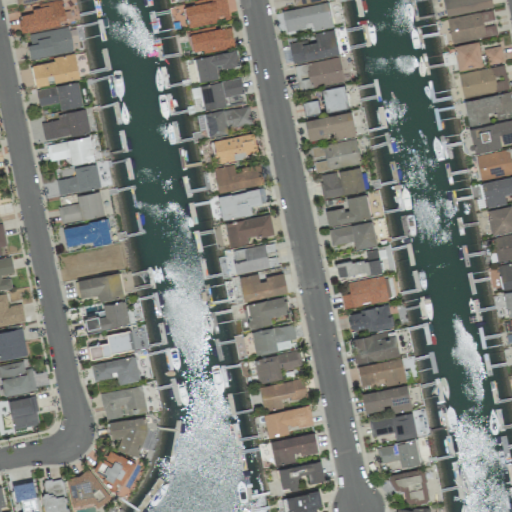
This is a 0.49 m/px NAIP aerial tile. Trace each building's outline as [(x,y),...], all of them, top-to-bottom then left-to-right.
[(66,24),(62,0),(31,6),(32,13),(18,16),(21,33),(66,24)] [(211,0),(184,4),(187,26),(229,21),(225,0),(211,0)] [(442,0),(445,16),(492,7),(491,0),(442,0)] [(281,11),(285,32),(312,27),(312,31),(333,27),(328,1),(281,11)] [(447,17),(451,42),(496,36),(493,11),(447,17)] [(29,34),(31,44),(26,45),(29,59),(72,51),(68,27),(29,34)] [(234,47),(231,27),(189,34),(192,54),(234,47)] [(314,33),(315,42),(307,43),(306,40),(288,43),(292,63),(339,55),(334,29),(314,33)] [(453,46),(458,71),(482,66),(478,41),(453,46)] [(482,49),(486,65),(503,61),(500,45),(482,49)] [(193,58),(198,83),(218,79),(216,70),(239,66),(236,50),(193,58)] [(78,78),(74,53),(52,57),(52,61),(31,65),(35,87),(48,84),(46,76),(53,75),(54,83),(78,78)] [(310,87),(344,80),(339,57),(305,63),(310,87)] [(459,72),(462,96),(496,93),(493,68),(459,72)] [(243,94),(240,78),(199,85),(203,110),(225,106),(224,97),(243,94)] [(36,90),(39,106),(58,102),(60,110),(82,105),(77,81),(36,90)] [(348,108),(343,85),(320,90),(325,113),(348,108)] [(463,100),(468,126),(492,122),(492,118),(511,114),(511,103),(510,92),(463,100)] [(203,113),(207,137),(227,134),(226,128),(251,124),(248,106),(203,113)] [(40,119),(44,140),(88,132),(84,111),(40,119)] [(305,119),(307,141),(354,135),(351,113),(305,119)] [(474,153),(500,147),(500,145),(511,142),(511,118),(469,128),(474,153)] [(212,141),(217,162),(258,153),(253,132),(212,141)] [(94,160),(88,136),(46,145),(49,161),(69,157),(71,165),(94,160)] [(360,164),(355,139),(312,147),(316,171),(360,164)] [(480,180),(511,173),(511,166),(508,149),(475,156),(480,180)] [(73,167),(75,176),(55,180),(58,195),(100,187),(95,163),(73,167)] [(214,167),(217,191),(262,185),(259,164),(236,167),(236,164),(214,167)] [(363,192),(361,168),(321,173),(323,196),(363,192)] [(511,194),(511,176),(481,182),(485,207),(505,204),(504,196),(511,194)] [(251,214),(250,206),(263,204),(262,198),(259,199),(258,189),(217,195),(221,219),(251,214)] [(103,215),(98,191),(76,195),(77,203),(58,207),(61,223),(103,215)] [(327,226),(370,218),(365,194),(344,198),(346,206),(324,211),(327,226)] [(511,205),(487,209),(490,234),(511,231),(511,205)] [(228,247),(248,243),(247,238),(273,234),(269,214),(224,222),(228,247)] [(110,243),(107,220),(63,225),(65,245),(91,243),(92,245),(110,243)] [(376,245),(371,221),(328,229),(331,245),(352,241),(354,249),(376,245)] [(511,258),(511,232),(493,237),(498,261),(511,258)] [(236,274),(277,266),(272,243),(231,251),(236,274)] [(381,271),(377,250),(365,252),(366,258),(335,264),(338,280),(381,271)] [(13,274),(11,258),(0,259),(0,289),(11,288),(9,275),(13,274)] [(511,286),(511,261),(497,265),(502,289),(511,286)] [(80,298),(97,295),(98,301),(124,296),(119,272),(76,280),(80,298)] [(242,300),(286,293),(283,274),(258,278),(257,273),(238,277),(242,300)] [(343,308),(387,300),(382,275),(346,282),(348,293),(341,295),(343,308)] [(0,294),(0,326),(24,321),(21,303),(8,306),(5,293),(0,294)] [(271,323),(269,317),(288,313),(284,296),(245,304),(250,328),(271,323)] [(129,324),(124,300),(102,304),(104,315),(84,319),(86,332),(129,324)] [(350,332),(391,326),(388,305),(347,312),(350,332)] [(254,353),(290,349),(289,339),(294,338),(293,325),(252,329),(254,353)] [(0,360),(27,355),(21,327),(0,331),(0,360)] [(399,354),(393,329),(350,339),(355,363),(399,354)] [(105,333),(106,342),(88,345),(89,356),(132,350),(130,330),(105,333)] [(253,358),(258,383),(281,379),(279,369),(301,365),(299,350),(253,358)] [(90,364),(94,380),(115,376),(116,384),(139,379),(134,355),(90,364)] [(356,365),(359,384),(384,381),(384,385),(405,382),(401,358),(356,365)] [(0,378),(4,397),(36,390),(30,367),(24,368),(22,360),(0,365),(0,378)] [(306,396),(304,379),(259,385),(262,410),(282,408),(281,399),(306,396)] [(122,415),(146,411),(142,385),(100,392),(104,418),(122,416),(122,415)] [(361,392),(364,411),(391,407),(391,412),(410,409),(407,385),(361,392)] [(11,428),(38,425),(35,397),(8,399),(11,428)] [(286,427),(311,423),(309,406),(263,413),(266,437),(288,434),(286,427)] [(394,440),(415,436),(411,412),(368,420),(371,437),(393,432),(394,440)] [(119,453),(144,450),(140,416),(107,421),(110,437),(117,436),(119,453)] [(269,440),(274,465),(294,461),(293,455),(317,451),(314,432),(269,440)] [(421,463),(417,439),(374,448),(378,464),(398,460),(400,467),(421,463)] [(93,472),(113,481),(110,489),(121,494),(136,462),(108,450),(104,459),(100,457),(93,472)] [(324,480),(320,460),(277,468),(281,490),(290,488),(290,491),(300,489),(297,475),(306,474),(308,483),(324,480)] [(423,469),(389,473),(391,492),(403,490),(404,504),(428,501),(423,469)] [(65,477),(72,510),(103,503),(96,470),(65,477)] [(41,494),(43,511),(66,511),(62,478),(42,480),(44,494),(41,494)] [(14,501),(20,501),(21,511),(37,511),(33,480),(12,484),(14,501)] [(0,511),(9,511),(10,510),(4,511),(0,486),(0,485),(0,511)] [(284,496),(286,511),(315,511),(315,507),(321,506),(318,490),(284,496)]
